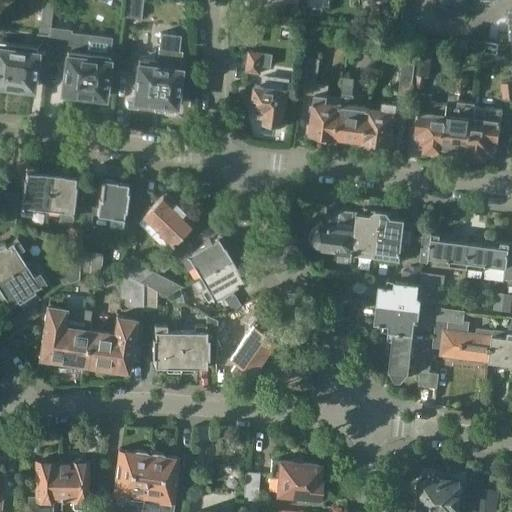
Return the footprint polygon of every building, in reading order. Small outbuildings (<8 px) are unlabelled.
[(0,84),(15,86),(16,87),(18,89),(20,90),(23,91),(25,91),(27,90),(28,89),(29,88),(30,88),(32,88),(34,76),(44,78),(48,42),(49,43),(53,0),(42,0),(38,39),(41,42),(37,46),(0,41),(0,84)] [(128,0),(126,16),(140,18),(142,0),(128,0)] [(437,0),(436,14),(465,17),(466,0),(437,0)] [(492,0),(471,0),(467,38),(489,40),(492,0)] [(111,38),(71,33),(71,31),(52,28),(48,62),(66,64),(62,92),(64,92),(65,92),(66,93),(67,95),(69,96),(71,96),(74,97),(76,97),(78,96),(81,94),(86,95),(88,97),(89,98),(95,100),(98,99),(100,99),(102,97),(104,97),(111,38)] [(139,59),(134,101),(137,101),(138,103),(139,104),(141,105),(144,106),(146,106),(148,105),(149,104),(150,103),(151,103),(176,106),(176,102),(177,102),(178,100),(179,97),(178,95),(178,93),(177,93),(183,50),(179,49),(181,34),(161,31),(157,61),(139,59)] [(457,49),(467,51),(468,41),(457,39),(457,49)] [(260,74),(261,65),(272,67),(274,55),(250,51),(247,72),(260,74)] [(432,58),(419,56),(415,87),(424,88),(425,78),(429,79),(432,58)] [(337,138),(342,96),(327,94),(328,86),(320,85),(320,84),(318,83),(321,59),(306,57),(302,94),(315,95),(311,124),(309,124),(308,134),(320,136),(320,138),(337,140),(337,138)] [(398,94),(411,96),(415,61),(402,59),(398,94)] [(337,138),(364,142),(368,110),(368,108),(352,107),(353,99),(351,96),(353,78),(344,76),(342,96),(337,138)] [(467,154),(468,154),(474,109),(473,109),(458,107),(459,95),(464,95),(466,79),(450,77),(447,103),(440,151),(442,151),(442,150),(467,153),(467,154)] [(263,78),(262,86),(255,85),(252,107),(255,108),(253,118),(265,119),(264,123),(283,126),(286,107),(287,107),(290,90),(291,81),(263,78)] [(501,98),(511,97),(511,81),(500,82),(501,98)] [(440,151),(447,103),(430,101),(431,93),(421,92),(420,101),(419,101),(415,134),(416,134),(415,146),(424,147),(424,148),(427,149),(430,152),(435,153),(440,150),(440,151)] [(364,142),(363,144),(381,146),(381,144),(393,145),(395,134),(392,134),(396,106),(381,104),(380,111),(368,110),(364,142)] [(474,109),(468,154),(471,155),(473,157),(479,158),(483,156),(486,156),(486,155),(495,156),(496,145),(498,145),(503,108),(474,105),(473,109),(474,109)] [(46,209),(50,173),(37,172),(38,168),(26,167),(25,179),(24,179),(22,194),(19,214),(32,216),(34,207),(46,209)] [(50,173),(46,209),(62,211),(61,217),(71,218),(75,185),(73,185),(75,173),(64,171),(63,175),(50,173)] [(98,198),(96,215),(112,217),(111,223),(122,225),(124,211),(125,211),(127,192),(126,192),(128,179),(116,178),(116,181),(102,179),(99,198),(98,198)] [(22,194),(5,192),(2,213),(18,220),(19,214),(22,194)] [(142,216),(172,245),(193,223),(192,222),(194,220),(166,194),(164,195),(163,194),(142,216)] [(339,253),(338,259),(350,260),(351,254),(352,254),(355,229),(337,226),(340,207),(329,205),(327,225),(320,224),(314,229),(310,236),(312,243),(335,247),(335,248),(339,253)] [(352,254),(376,258),(382,211),(372,209),(371,215),(347,212),(345,223),(351,224),(352,227),(355,227),(355,229),(352,254)] [(382,211),(376,258),(400,261),(402,243),(410,244),(412,231),(404,229),(405,218),(391,217),(391,212),(382,211)] [(69,227),(66,252),(79,253),(82,228),(69,227)] [(450,264),(465,266),(468,242),(455,241),(456,236),(423,232),(420,257),(451,260),(450,264)] [(0,280),(32,261),(24,249),(31,245),(24,234),(6,246),(4,244),(0,246),(0,280)] [(189,241),(177,250),(182,259),(187,267),(193,264),(200,277),(232,259),(224,247),(227,245),(221,235),(211,241),(210,240),(194,250),(189,241)] [(511,242),(487,240),(486,245),(468,242),(465,266),(485,268),(485,265),(506,267),(504,280),(511,280),(511,242)] [(105,274),(106,253),(83,251),(81,272),(99,274),(105,274)] [(124,258),(121,272),(138,281),(151,271),(124,258)] [(238,270),(232,259),(200,277),(208,290),(203,293),(208,302),(237,285),(236,284),(247,277),(242,268),(238,270)] [(45,282),(32,261),(0,280),(0,296),(4,295),(9,304),(16,299),(18,301),(34,290),(33,289),(45,282)] [(151,271),(138,281),(143,284),(156,290),(167,295),(175,290),(180,287),(182,286),(161,276),(151,271)] [(131,306),(143,306),(143,284),(138,281),(121,272),(121,298),(131,298),(131,306)] [(430,284),(431,273),(421,272),(420,283),(430,284)] [(377,303),(377,307),(420,312),(422,298),(418,297),(420,284),(395,281),(394,286),(384,285),(382,304),(377,303)] [(156,310),(156,290),(143,284),(143,306),(143,310),(156,310)] [(184,301),(180,287),(175,290),(175,301),(184,301)] [(511,306),(511,297),(497,295),(494,313),(511,315),(511,306)] [(15,316),(21,326),(39,314),(33,304),(15,316)] [(80,364),(82,364),(87,327),(65,324),(68,309),(47,305),(39,357),(65,361),(67,365),(77,367),(80,364)] [(390,325),(389,334),(414,337),(415,322),(419,322),(420,312),(377,307),(375,323),(390,325)] [(485,361),(487,361),(490,338),(491,329),(477,327),(476,332),(469,331),(470,321),(464,320),(465,311),(437,307),(433,344),(444,345),(444,348),(459,350),(459,356),(485,359),(485,361)] [(262,312),(230,358),(237,363),(230,372),(242,380),(248,372),(254,376),(255,374),(259,376),(279,346),(277,344),(278,342),(274,340),(280,331),(271,325),(274,321),(262,312)] [(195,332),(178,332),(178,372),(193,372),(195,367),(206,367),(206,358),(208,358),(208,338),(216,338),(217,321),(207,315),(207,324),(195,324),(195,332)] [(114,331),(87,327),(82,364),(86,365),(88,369),(98,370),(101,367),(130,371),(131,370),(127,369),(134,319),(117,316),(114,331)] [(487,361),(511,363),(511,316),(511,317),(510,332),(491,329),(490,338),(487,361)] [(178,372),(178,332),(165,331),(165,324),(154,324),(154,337),(152,337),(151,357),(154,357),(153,366),(164,367),(167,371),(178,372)] [(409,374),(414,337),(389,334),(388,348),(392,348),(390,369),(389,369),(389,372),(391,372),(394,380),(402,381),(408,374),(409,374)] [(229,337),(218,336),(217,350),(228,350),(229,337)] [(430,372),(430,366),(421,365),(418,385),(436,387),(437,373),(430,372)] [(119,450),(111,508),(140,511),(148,453),(146,453),(144,451),(137,450),(134,452),(119,450)] [(148,453),(140,511),(160,511),(161,511),(163,511),(171,511),(178,457),(163,455),(160,453),(153,452),(150,453),(148,453)] [(319,464),(271,459),(269,475),(278,476),(276,493),(316,497),(316,495),(317,495),(319,480),(318,480),(319,464)] [(56,500),(61,500),(61,464),(52,464),(52,462),(35,462),(35,497),(28,497),(28,511),(53,511),(56,509),(56,500)] [(71,464),(61,464),(61,500),(72,500),(72,507),(73,509),(85,509),(87,507),(87,500),(88,500),(88,462),(71,462),(71,464)] [(245,472),(241,511),(255,511),(259,473),(245,472)] [(441,483),(422,481),(419,511),(428,511),(456,511),(460,481),(441,479),(441,483)] [(480,510),(493,511),(496,511),(499,487),(483,485),(480,510)]
